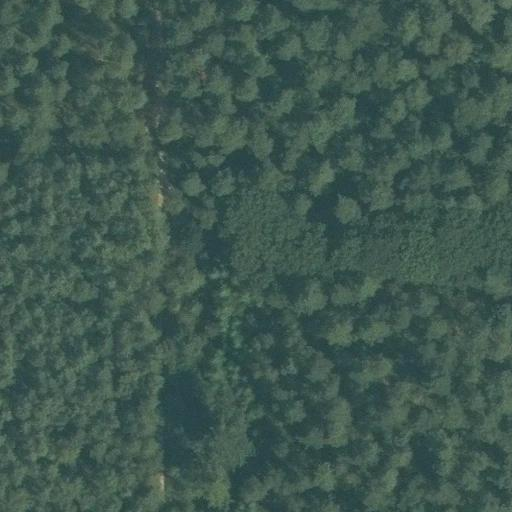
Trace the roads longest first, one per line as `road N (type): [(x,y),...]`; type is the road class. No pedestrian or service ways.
road 1 (track): [(156,511),(153,150)]
road 2 (track): [(154,222),(511,217)]
road 3 (track): [(0,141),(153,150)]
road 4 (track): [(153,150),(155,0)]
